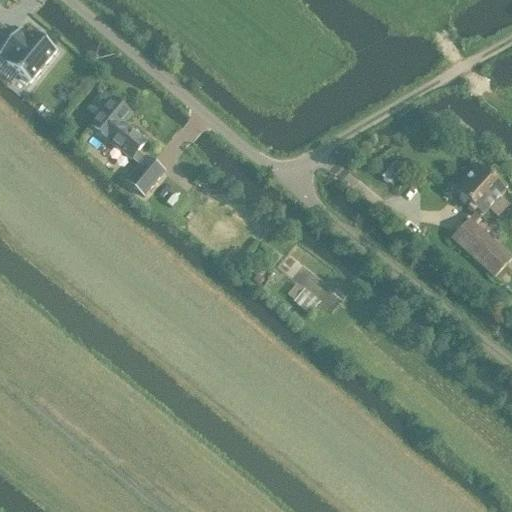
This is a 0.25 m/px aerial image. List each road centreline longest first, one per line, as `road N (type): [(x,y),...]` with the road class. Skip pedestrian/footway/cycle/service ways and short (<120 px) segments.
road 1 (unclassified): [(511,367),(286,180)]
road 2 (unclassified): [(286,180),(65,0)]
road 3 (unclassified): [(286,180),(324,149),(511,38)]
